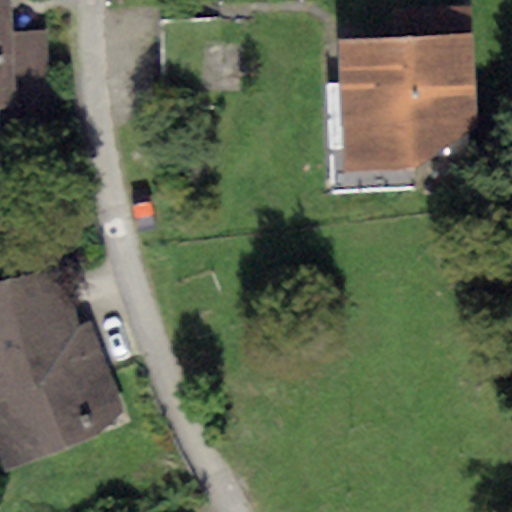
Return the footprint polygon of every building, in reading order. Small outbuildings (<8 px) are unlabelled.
[(8,0),(0,0),(0,109),(14,109),(11,33),(8,0)] [(218,22),(159,23),(161,116),(220,115),(218,22)] [(48,31),(11,33),(14,109),(51,107),(48,31)] [(473,32),(337,40),(345,170),(417,166),(478,127),(473,32)] [(53,270),(0,283),(0,460),(3,470),(94,437),(124,413),(91,320),(78,324),(53,270)]
